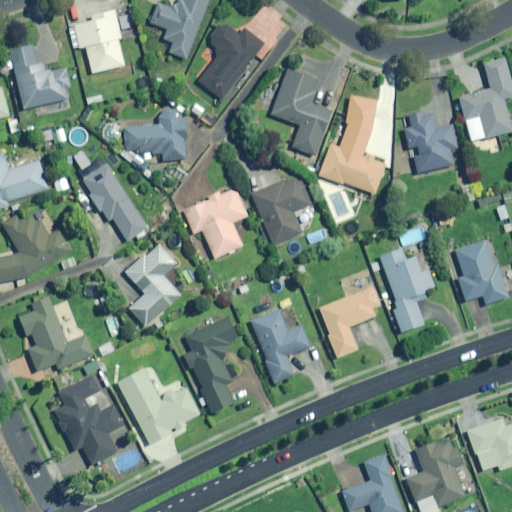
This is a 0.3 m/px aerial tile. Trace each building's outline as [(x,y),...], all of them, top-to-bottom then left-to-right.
[(209,0),(184,0),(184,1),(182,0),(178,0),(174,10),(159,4),(151,23),(168,29),(164,39),(173,42),(169,53),(186,59),(209,0)] [(122,38),(116,11),(92,16),(93,21),(71,26),(76,49),(86,47),(92,73),(125,66),(118,39),(122,38)] [(240,36),(223,23),(209,42),(222,52),(200,82),(223,100),(265,45),(245,30),(240,36)] [(24,109),(69,99),(65,85),(71,84),(67,68),(49,73),(46,63),(38,64),(34,45),(10,50),(24,109)] [(511,97),(511,80),(506,59),(485,65),(492,89),(460,98),(466,121),(480,117),(486,139),(511,131),(511,128),(504,100),(511,97)] [(355,71),(341,66),(332,95),(346,100),(355,71)] [(320,82),(288,70),(271,114),(301,126),(293,147),(316,156),(333,112),(312,104),(320,82)] [(0,88),(0,118),(9,116),(2,88),(0,88)] [(178,111),(163,112),(160,118),(160,126),(125,128),(126,151),(140,150),(141,153),(163,152),(163,161),(185,159),(184,139),(188,138),(186,122),(178,111)] [(409,148),(413,147),(419,146),(421,156),(415,157),(418,173),(453,165),(450,150),(458,148),(453,125),(438,128),(435,112),(410,117),(412,128),(405,130),(409,148)] [(60,126),(57,113),(48,115),(50,128),(60,126)] [(376,158),(364,153),(371,133),(349,124),(341,145),(332,142),(320,176),(343,184),(343,183),(375,194),(386,165),(375,161),(376,158)] [(91,164),(83,152),(75,157),(82,169),(91,164)] [(9,172),(4,157),(0,157),(0,208),(9,206),(7,203),(48,190),(39,162),(9,172)] [(147,229),(107,166),(82,182),(107,222),(113,218),(128,241),(147,229)] [(300,178),(291,182),(290,179),(253,194),(273,245),(302,234),(294,213),(311,206),(300,178)] [(247,216),(235,189),(184,212),(194,234),(203,230),(215,259),(243,246),(232,223),(247,216)] [(502,199),(500,193),(479,202),(481,208),(502,199)] [(36,224),(31,215),(21,221),(17,215),(3,224),(21,254),(0,258),(0,281),(0,282),(24,279),(71,252),(59,231),(49,236),(41,222),(36,224)] [(497,269),(488,241),(456,250),(464,275),(459,277),(466,301),(484,296),(486,305),(509,298),(501,268),(497,269)] [(177,264),(159,244),(125,273),(145,295),(130,309),(146,327),(181,296),(163,277),(177,264)] [(407,260),(403,249),(381,257),(399,308),(394,309),(402,333),(425,325),(417,302),(426,299),(424,291),(434,287),(428,269),(422,272),(416,257),(407,260)] [(383,304),(370,270),(340,281),(347,299),(321,308),(331,336),(330,337),(337,358),(358,350),(350,327),(375,317),(372,308),(383,304)] [(68,344),(49,298),(33,305),(36,312),(20,318),(27,335),(32,333),(38,346),(29,349),(38,371),(56,364),(58,369),(94,355),(86,336),(68,344)] [(287,332),(280,311),(254,319),(274,383),(294,376),(287,356),(310,349),(302,327),(287,332)] [(235,340),(227,314),(212,318),(214,324),(194,331),(185,337),(191,351),(185,356),(187,362),(189,361),(211,414),(234,404),(226,385),(233,382),(223,360),(225,359),(223,353),(231,341),(235,340)] [(161,348),(156,337),(127,350),(132,361),(161,348)] [(114,351),(109,342),(99,348),(103,356),(114,351)] [(160,400),(145,370),(119,383),(151,445),(186,427),(184,423),(200,415),(185,387),(160,400)] [(100,391),(92,377),(59,394),(65,406),(55,411),(76,452),(83,448),(93,467),(118,454),(108,435),(124,427),(113,406),(100,413),(97,406),(89,410),(84,399),(100,391)] [(511,417),(508,415),(467,432),(484,471),(498,465),(501,472),(511,467),(511,417)] [(464,464),(454,437),(416,451),(424,473),(408,479),(420,511),(439,511),(438,508),(466,497),(455,468),(464,464)] [(403,511),(384,455),(365,462),(372,481),(343,491),(350,511),(370,504),(373,511),(403,511)]
